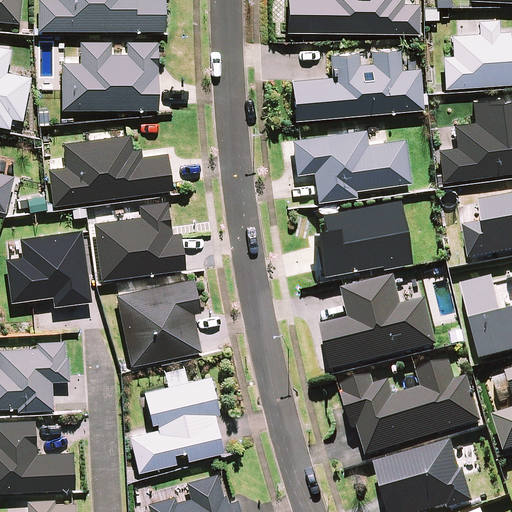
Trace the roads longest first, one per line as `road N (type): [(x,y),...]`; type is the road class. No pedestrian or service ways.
road 1 (residential): [(228,0),(240,204),(261,327),(310,511)]
road 2 (residential): [(105,511),(90,317)]
